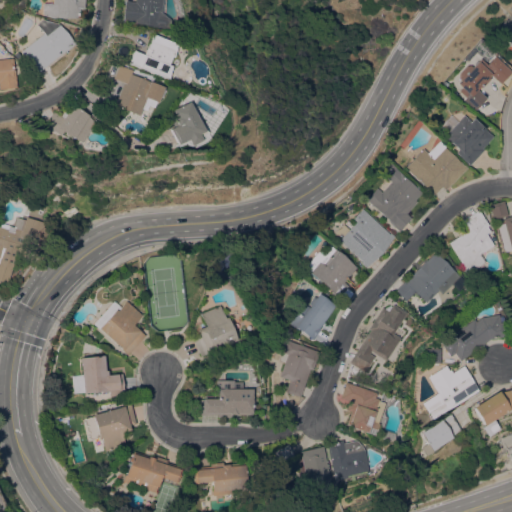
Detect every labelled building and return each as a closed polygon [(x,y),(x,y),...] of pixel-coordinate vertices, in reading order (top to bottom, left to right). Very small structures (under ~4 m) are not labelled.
[(42,3),(52,3),(52,0),(82,0),(82,9),(77,9),(77,18),(52,18),(42,14),(42,3)] [(120,22),(123,1),(132,2),(132,0),(159,0),(158,13),(167,21),(166,29),(132,23),(120,22)] [(511,50),(493,28),(510,14),(506,9),(511,3),(511,50)] [(72,43),(35,72),(19,51),(28,44),(25,41),(32,36),(34,39),(42,33),(35,24),(41,19),(57,23),(72,43)] [(124,63),(129,50),(139,54),(142,48),(143,48),(148,34),(171,43),(168,56),(165,56),(162,64),(165,66),(162,78),(124,63)] [(459,80),(456,78),(456,74),(458,71),(462,67),(467,66),(470,68),(475,62),(481,67),(492,56),(509,72),(498,84),(488,74),(486,77),(487,78),(478,88),(477,87),(466,99),(457,91),(460,88),(455,84),(459,80)] [(0,59),(9,58),(13,87),(0,88),(0,59)] [(132,115),(109,105),(118,83),(108,78),(114,65),(127,70),(125,74),(146,83),(132,115)] [(190,137),(192,139),(182,145),(179,140),(168,144),(161,129),(166,127),(162,120),(166,119),(162,113),(181,103),(182,105),(183,104),(186,110),(185,111),(189,119),(190,118),(197,133),(190,137)] [(76,142),(58,130),(55,135),(40,125),(49,111),(56,116),(60,109),(63,111),(67,105),(82,115),(89,123),(76,142)] [(480,148),(481,150),(467,165),(454,153),(456,150),(441,136),(461,115),(468,121),(470,118),(490,136),(480,148)] [(421,148),(431,158),(442,147),(458,162),(462,165),(465,167),(443,190),(440,187),(432,195),(417,180),(417,181),(402,167),(421,148)] [(404,213),(409,218),(397,231),(363,200),(374,188),(379,192),(389,181),(385,178),(394,168),(419,192),(413,200),(415,202),(404,213)] [(506,215),(492,219),(488,205),(502,200),(506,215)] [(364,267),(338,243),(339,241),(337,240),(338,239),(332,234),(334,231),(336,229),(339,227),(341,224),(347,229),(354,221),(351,218),(360,209),(387,234),(388,233),(392,236),(364,267)] [(447,242),(462,232),(456,223),(477,209),(487,225),(486,226),(489,231),(485,234),(492,245),(479,254),(484,262),(467,273),(466,272),(465,273),(459,264),(460,263),(447,242)] [(511,250),(511,251),(507,238),(500,240),(496,225),(500,223),(498,219),(511,215),(511,250)] [(5,283),(0,281),(0,222),(9,225),(9,226),(12,227),(16,217),(24,220),(25,217),(43,223),(42,226),(43,227),(38,245),(21,239),(5,283)] [(342,282),(346,286),(345,288),(351,293),(342,304),(330,293),(331,292),(303,266),(318,250),(321,253),(328,245),(332,249),(333,248),(354,268),(342,282)] [(442,294),(437,290),(425,302),(415,292),(406,301),(394,290),(404,280),(405,281),(410,276),(409,275),(425,259),(426,260),(433,252),(459,277),(442,294)] [(318,327),(319,328),(312,339),(296,328),(295,329),(287,323),(301,303),(307,307),(309,304),(307,303),(312,297),(313,298),(317,293),(334,305),(318,327)] [(114,309),(116,311),(125,301),(141,315),(132,325),(144,335),(127,355),(120,349),(120,348),(117,345),(114,347),(95,330),(114,309)] [(385,360),(370,351),(368,353),(373,356),(364,372),(348,362),(369,329),(367,328),(381,307),(383,309),(388,305),(390,306),(394,302),(406,312),(392,333),(400,338),(385,360)] [(200,356),(192,336),(198,334),(196,329),(204,326),(199,313),(219,305),(224,317),(227,316),(236,340),(207,352),(208,353),(200,356)] [(458,361),(452,353),(448,356),(438,342),(470,318),(472,321),(478,317),(496,314),(497,322),(501,321),(504,336),(487,339),(458,361)] [(317,352),(310,370),(308,369),(298,397),(284,392),(288,380),(278,377),(283,362),(278,360),(285,340),(317,352)] [(424,363),(423,348),(437,348),(437,362),(424,363)] [(79,357),(102,355),(102,356),(105,356),(106,367),(104,367),(104,370),(106,370),(107,374),(120,373),(123,394),(109,396),(108,391),(101,392),(101,391),(83,393),(79,357)] [(432,420),(421,403),(436,393),(425,376),(443,365),(446,370),(448,369),(450,373),(461,366),(477,390),(432,420)] [(71,375),(71,392),(80,392),(80,374),(71,375)] [(376,392),(374,397),(378,399),(378,401),(384,403),(378,423),(379,423),(375,435),(365,432),(365,431),(346,425),(350,411),(345,409),(348,400),(339,397),(344,382),(376,392)] [(511,388),(511,407),(508,409),(484,425),(472,407),(497,390),(500,392),(511,388)] [(250,389),(250,415),(198,415),(198,399),(216,399),(216,389),(250,389)] [(129,403),(135,424),(128,426),(129,429),(120,432),(124,445),(104,451),(100,438),(98,438),(98,437),(89,440),(83,419),(92,416),(91,415),(129,403)] [(460,430),(451,436),(452,437),(431,450),(432,451),(426,455),(421,447),(426,444),(419,432),(449,413),(460,430)] [(369,472),(335,481),(326,444),(341,440),(342,443),(355,440),(363,447),(369,472)] [(292,455),(279,462),(274,452),(287,445),(292,455)] [(322,446),(331,485),(308,491),(299,451),(322,446)] [(122,482),(132,452),(152,458),(152,456),(166,460),(165,463),(181,468),(176,482),(160,477),(155,492),(122,482)] [(212,495),(212,491),(211,491),(210,481),(193,483),(191,468),(209,466),(209,464),(221,462),(221,464),(227,464),(243,463),(245,488),(233,489),(234,493),(212,495)]
